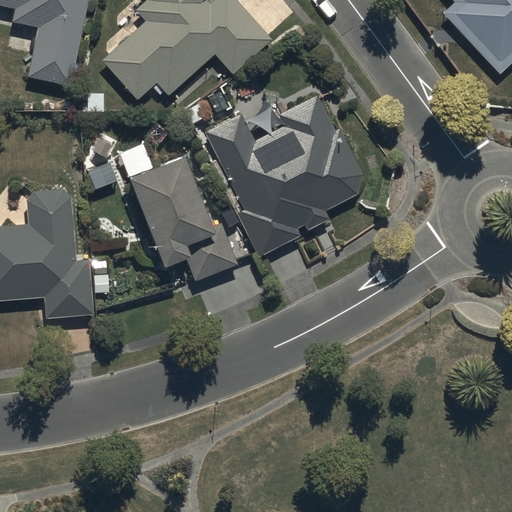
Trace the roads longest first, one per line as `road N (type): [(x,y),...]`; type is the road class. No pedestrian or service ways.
road 1 (residential): [(0,426),(227,372),(460,247)]
road 2 (residential): [(472,169),(348,0)]
